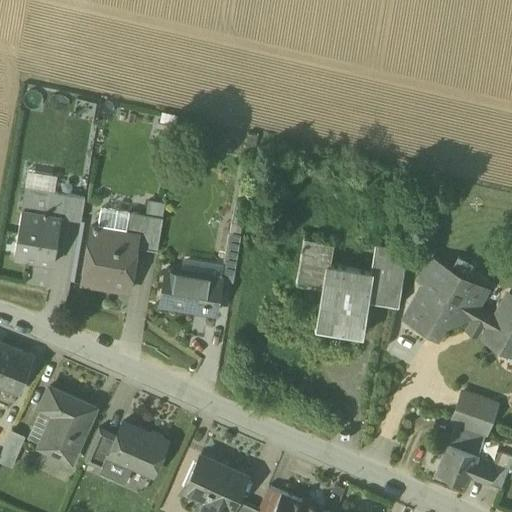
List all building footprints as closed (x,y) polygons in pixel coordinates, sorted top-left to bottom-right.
[(53,178),(30,174),(28,190),(51,194),(53,178)] [(51,194),(28,190),(24,213),(43,217),(44,214),(47,215),(51,194)] [(86,200),(51,194),(47,215),(44,214),(43,217),(63,220),(62,222),(82,225),(86,200)] [(234,199),(228,233),(241,235),(246,201),(234,199)] [(166,205),(148,202),(145,220),(163,223),(166,205)] [(43,217),(24,213),(15,262),(54,269),(62,222),(63,220),(43,217)] [(145,220),(131,217),(127,238),(137,239),(135,251),(158,255),(163,223),(145,220)] [(127,238),(92,232),(83,285),(128,293),(135,251),(137,239),(127,238)] [(241,235),(228,233),(221,278),(221,280),(233,282),(241,235)] [(372,273),(330,266),(334,243),(303,238),(296,284),(323,288),(317,326),(361,333),(367,298),(372,273)] [(392,248),(376,246),(376,247),(381,248),(375,281),(387,283),(392,248)] [(387,283),(375,281),(381,248),(376,247),(372,273),(367,298),(384,301),(387,283)] [(406,250),(392,248),(387,283),(399,285),(396,303),(397,303),(406,250)] [(511,296),(504,298),(497,311),(491,313),(475,304),(480,294),(464,285),(468,278),(433,258),(422,279),(428,282),(424,288),(418,290),(420,296),(408,317),(437,333),(443,322),(470,315),(485,324),(490,340),(511,352),(511,296)] [(221,278),(166,269),(160,305),(215,314),(221,280),(221,278)] [(485,324),(470,315),(463,327),(478,336),(485,324)] [(34,354),(0,340),(0,383),(19,391),(34,354)] [(96,405),(51,385),(41,406),(43,407),(55,412),(42,442),(41,445),(73,459),(96,405)] [(496,404),(462,392),(452,420),(458,422),(486,432),(496,404)] [(43,407),(30,437),(42,442),(55,412),(43,407)] [(145,435),(133,430),(132,425),(123,422),(117,436),(109,454),(110,455),(153,473),(165,444),(163,443),(160,435),(152,432),(145,435)] [(486,432),(458,422),(450,443),(477,454),(486,432)] [(117,436),(99,428),(84,461),(104,469),(110,455),(109,454),(117,436)] [(25,436),(12,430),(0,457),(0,461),(1,462),(12,467),(25,436)] [(450,443),(447,442),(435,472),(469,486),(472,478),(487,485),(494,468),(477,461),(480,455),(477,454),(450,443)] [(511,456),(500,452),(494,468),(487,485),(500,490),(509,467),(511,467),(511,456)] [(246,475),(201,455),(185,490),(203,498),(229,509),(230,510),(235,499),(246,475)] [(277,488),(269,484),(259,509),(257,511),(272,511),(282,490),(277,488)] [(334,511),(335,511),(282,490),(272,511),(334,511)] [(203,498),(196,511),(227,511),(229,509),(203,498)] [(257,511),(259,509),(235,499),(230,510),(229,509),(227,511),(257,511)]
